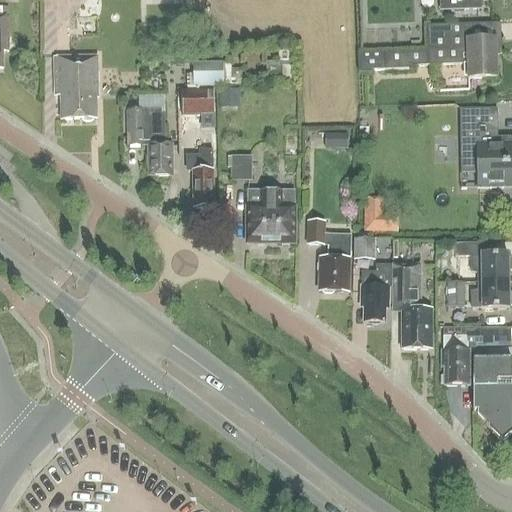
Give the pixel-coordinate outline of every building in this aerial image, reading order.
[(439,0),(440,12),(480,11),(479,1),(483,1),(483,0),(439,0)] [(0,8),(0,70),(2,70),(2,54),(8,53),(7,8),(0,8)] [(427,53),(384,54),(358,55),(358,74),(370,74),(370,72),(412,71),(412,68),(468,66),(468,81),(496,80),(495,41),(481,41),(481,25),(426,27),(427,53)] [(60,122),(82,122),(83,124),(91,124),(92,122),(95,122),(95,100),(97,100),(96,58),(54,59),(54,98),(60,97),(60,122)] [(222,88),(222,64),(193,64),(193,88),(222,88)] [(181,92),(181,117),(202,117),(202,105),(213,105),(213,92),(181,92)] [(247,92),(246,109),(266,109),(266,92),(247,92)] [(511,138),(496,138),(496,110),(459,111),(460,174),(475,174),(475,190),(511,189),(511,138)] [(149,178),(171,177),(170,148),(165,148),(164,115),(147,115),(147,112),(127,112),(128,147),(148,147),(149,178)] [(347,151),(347,136),(325,136),(325,150),(347,151)] [(193,210),(213,209),(212,151),(198,152),(198,157),(185,157),(185,173),(193,173),(193,210)] [(230,158),(231,182),(250,182),(250,158),(230,158)] [(294,245),(295,209),(294,209),(294,194),(248,193),(248,209),(247,209),(246,245),(294,245)] [(350,279),(351,237),(324,236),(324,225),(307,225),(307,247),(328,247),(328,260),(320,260),(320,292),(348,292),(348,279),(350,279)] [(374,240),(353,240),(353,262),(374,262),(374,240)] [(470,275),(477,276),(477,285),(508,284),(508,273),(511,272),(511,260),(508,261),(508,257),(478,257),(477,246),(454,246),(454,259),(470,259),(470,275)] [(432,312),(420,312),(420,266),(392,266),(391,314),(402,314),(401,351),(432,351),(432,312)] [(385,289),(385,280),(390,280),(390,267),(375,267),(375,274),(362,274),(361,306),(364,306),(364,325),(384,326),(385,311),(389,311),(390,289),(385,289)] [(446,309),(463,309),(463,284),(446,284),(446,309)] [(477,285),(477,294),(470,296),(471,311),(482,310),(483,312),(509,311),(509,307),(511,307),(511,295),(509,295),(508,284),(477,285)] [(468,353),(468,347),(501,347),(501,333),(460,333),(460,338),(443,338),(443,353),(441,354),(441,369),(444,369),(444,388),(469,388),(469,354),(468,353)] [(500,445),(511,434),(511,418),(511,390),(510,390),(510,362),(472,362),(473,414),(477,414),(477,419),(500,445)]
